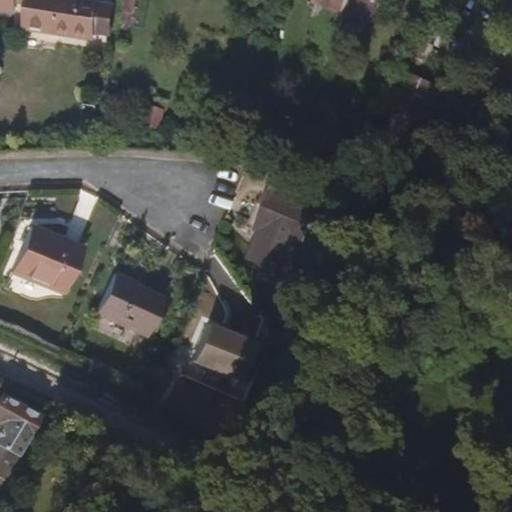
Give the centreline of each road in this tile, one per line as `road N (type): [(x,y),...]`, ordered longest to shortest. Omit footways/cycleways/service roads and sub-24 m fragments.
road 1 (residential): [(236,511),(152,441),(0,365)]
road 2 (residential): [(0,171),(88,166),(195,206)]
